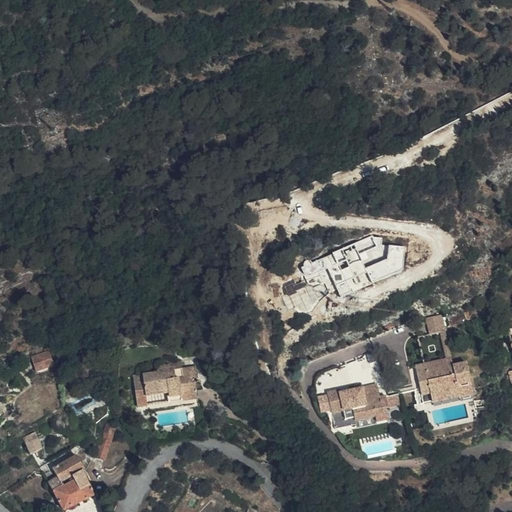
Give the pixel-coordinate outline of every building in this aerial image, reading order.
[(332,278),(340,297),(404,270),(406,245),(386,244),(383,236),(374,235),(313,260),(304,260),(304,271),(307,280),(313,281),(321,277),(332,278)] [(447,331),(443,315),(430,318),(434,334),(447,331)] [(198,364),(183,366),(174,367),(169,362),(161,364),(156,369),(133,372),(137,404),(147,403),(147,407),(198,400),(196,387),(203,386),(202,379),(196,380),(195,376),(199,375),(198,364)] [(477,398),(471,364),(456,366),(456,367),(437,371),(437,369),(431,370),(430,363),(419,365),(425,399),(436,397),(437,402),(437,404),(462,399),(462,401),(477,398)] [(368,393),(367,386),(367,383),(359,385),(359,388),(360,394),(368,393)] [(369,396),(383,394),(382,384),(367,386),(368,393),(369,396)] [(378,421),(390,420),(389,408),(392,408),(390,396),(384,397),(383,394),(369,396),(368,393),(360,394),(359,388),(344,390),(344,387),(331,389),(337,426),(349,425),(349,423),(358,421),(358,423),(379,420),(378,421)] [(105,458),(116,425),(108,423),(98,456),(105,458)] [(43,447),(36,431),(24,436),(32,452),(43,447)] [(93,494),(82,470),(85,468),(78,455),(54,468),(59,477),(50,481),(64,509),(93,494)]
